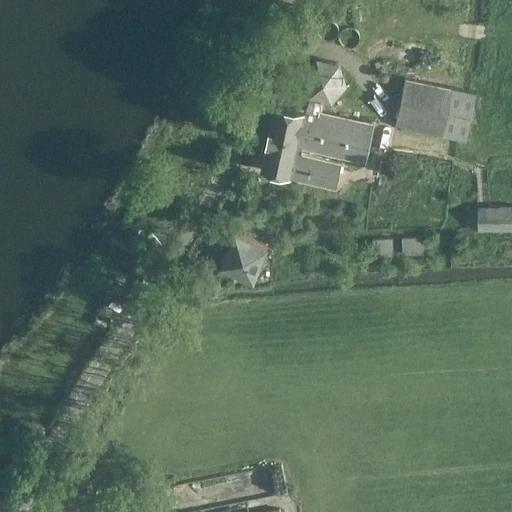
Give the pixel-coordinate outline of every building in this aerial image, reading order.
[(302,75),(309,98),(325,102),(332,104),(347,85),(340,63),(318,58),(302,75)] [(466,140),(476,93),(406,79),(396,125),(466,140)] [(373,122),(323,112),(325,102),(309,98),(306,113),(276,106),(263,168),(291,174),(291,176),(337,185),(342,161),(302,153),(303,149),(365,161),(373,122)] [(511,229),(511,206),(479,206),(479,210),(467,210),(467,230),(511,229)] [(254,280),(268,246),(235,232),(221,265),(254,280)] [(402,256),(423,255),(422,239),(402,239),(402,256)] [(373,258),(393,257),(392,240),(372,241),(373,258)]
